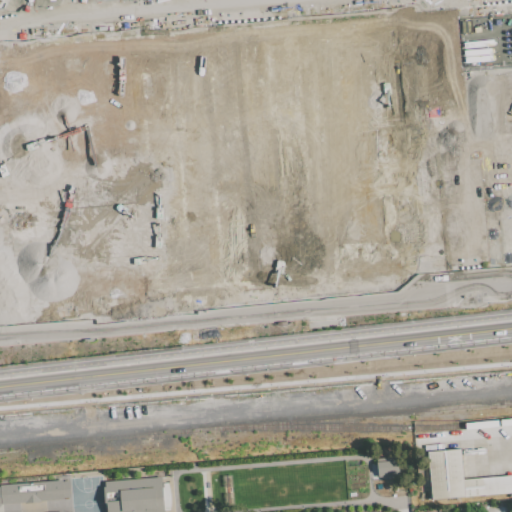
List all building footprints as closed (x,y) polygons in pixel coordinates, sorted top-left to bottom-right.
[(0,48),(0,153),(1,153),(8,253),(0,253),(0,310),(174,297),(180,305),(191,304),(190,292),(398,277),(396,243),(417,242),(415,211),(392,213),(391,199),(415,198),(412,158),(387,159),(377,21),(0,48)] [(409,97),(450,94),(446,25),(405,27),(409,97)] [(111,312),(110,301),(93,302),(93,313),(111,312)] [(427,452),(431,500),(511,493),(511,474),(463,479),(461,449),(427,452)] [(375,462),(376,476),(397,475),(396,460),(375,462)] [(102,487),(103,503),(105,503),(105,511),(163,511),(161,476),(103,481),(103,486),(102,487)] [(66,481),(68,496),(63,497),(63,498),(39,500),(39,502),(23,504),(23,502),(0,504),(0,484),(61,479),(61,481),(66,481)]
